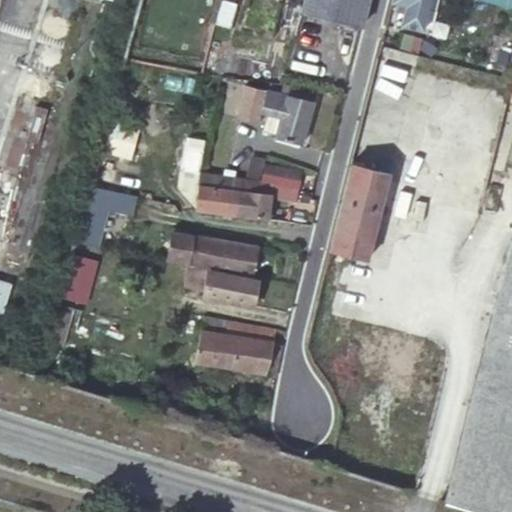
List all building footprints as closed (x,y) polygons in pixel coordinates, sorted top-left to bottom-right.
[(306,0),(304,11),(364,27),(371,0),(306,0)] [(389,0),(389,2),(398,4),(396,12),(402,13),(398,26),(420,31),(428,0),(389,0)] [(416,54),(425,56),(428,42),(401,35),(397,49),(416,54)] [(388,169),(419,67),(382,56),(351,158),(388,169)] [(279,136),(304,142),(316,96),(295,90),(293,96),(233,81),(230,95),(243,99),(239,112),(262,118),(265,108),(285,113),(279,136)] [(142,126),(110,118),(101,149),(134,158),(142,126)] [(210,159),(207,168),(231,173),(237,174),(239,166),(210,159)] [(196,205),(230,212),(235,189),(227,187),(231,173),(207,168),(200,166),(201,163),(190,161),(186,177),(202,181),(196,205)] [(230,212),(270,219),(275,195),(291,199),(294,187),(298,170),(266,162),(262,180),(237,174),(231,173),(227,187),(235,189),(230,212)] [(385,175),(349,167),(328,253),(364,261),(385,175)] [(202,181),(186,177),(184,185),(194,205),(196,205),(202,181)] [(133,192),(92,184),(82,225),(101,229),(107,207),(129,212),(133,192)] [(101,229),(82,225),(77,241),(98,245),(101,229)] [(252,275),(258,246),(179,230),(173,229),(167,257),(252,275)] [(511,236),(472,393),(511,403),(511,236)] [(98,260),(74,254),(67,278),(92,284),(98,260)] [(254,304),(259,280),(194,265),(193,267),(189,285),(207,289),(206,293),(254,304)] [(67,278),(59,307),(85,312),(92,284),(67,278)] [(221,319),(206,316),(204,325),(218,328),(221,319)] [(57,318),(51,338),(66,341),(71,322),(57,318)] [(278,366),(284,344),(274,342),(277,331),(232,320),(229,331),(222,363),(277,376),(278,366)] [(198,356),(222,363),(229,331),(218,328),(204,325),(198,356)] [(46,355),(39,380),(104,399),(110,375),(46,355)] [(110,375),(104,399),(150,413),(158,385),(110,372),(110,375)] [(511,511),(511,403),(472,393),(445,503),(474,511),(511,511)] [(417,470),(419,435),(364,432),(362,467),(417,470)]
